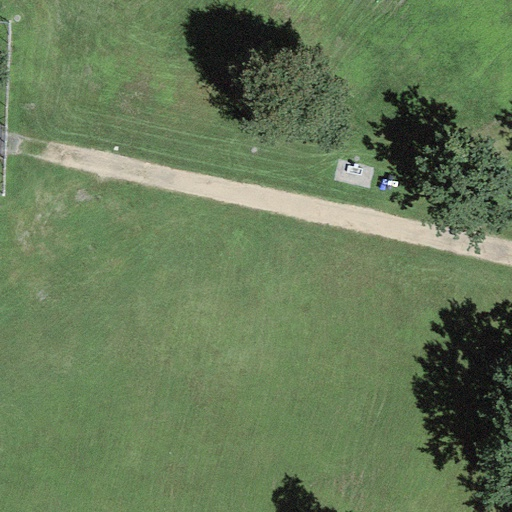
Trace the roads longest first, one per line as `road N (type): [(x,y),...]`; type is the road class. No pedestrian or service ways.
road 1 (track): [(381,224),(1,141)]
road 2 (track): [(511,252),(381,224)]
